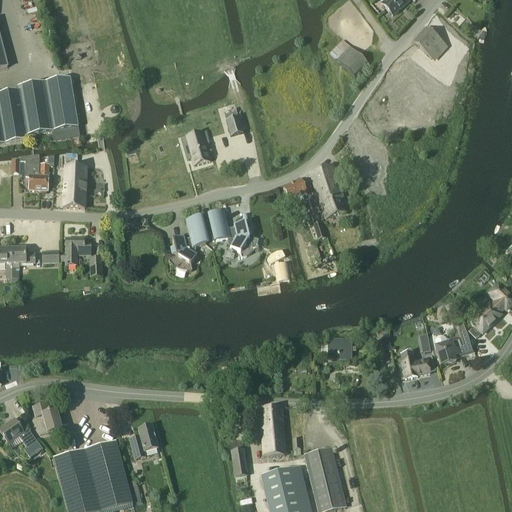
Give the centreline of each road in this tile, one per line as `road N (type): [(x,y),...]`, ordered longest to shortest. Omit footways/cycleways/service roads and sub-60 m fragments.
road 1 (tertiary): [(0,399),(48,385),(300,404),(413,399),(480,376),(511,341)]
road 2 (unclassified): [(0,214),(129,217),(281,183),(334,139),(437,0)]
